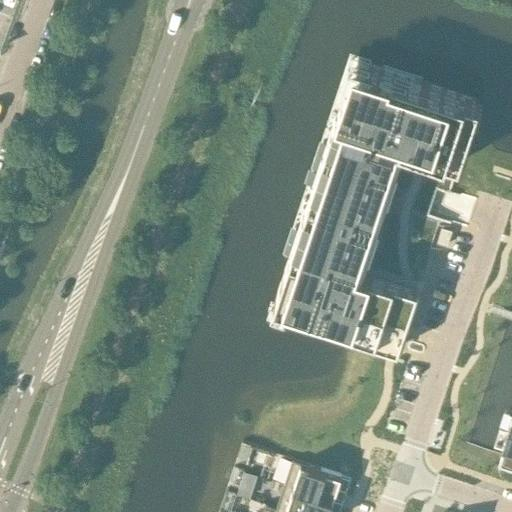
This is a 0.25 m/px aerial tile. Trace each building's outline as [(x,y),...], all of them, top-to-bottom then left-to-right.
[(354,59),(273,305),(358,333),(378,340),(398,346),(405,324),(417,286),(419,280),(431,247),(438,223),(440,218),(440,216),(428,212),(432,200),(436,186),(449,191),(449,189),(459,160),(468,132),(471,123),(479,100),(354,59)] [(447,244),(452,229),(442,225),(437,240),(447,244)] [(501,456),(498,464),(511,468),(511,431),(507,430),(501,447),(504,448),(501,456)] [(292,458),(284,482),(333,498),(341,474),(292,458)] [(244,470),(242,477),(254,481),(257,474),(244,470)] [(284,482),(277,506),(295,511),(328,511),(333,498),(284,482)]
